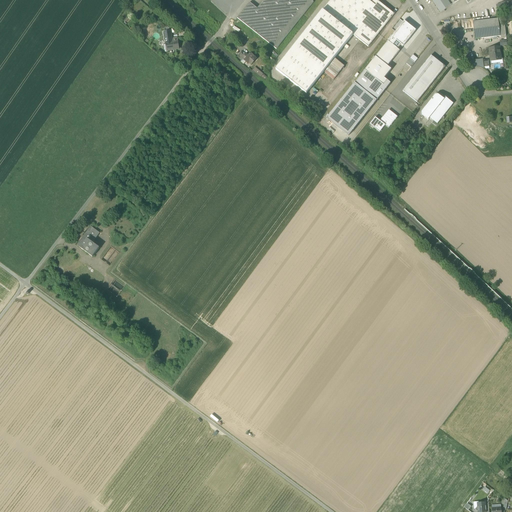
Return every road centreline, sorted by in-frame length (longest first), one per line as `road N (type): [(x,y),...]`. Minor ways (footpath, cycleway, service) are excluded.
road 1 (unclassified): [(330,511),(25,283)]
road 2 (unclassified): [(142,0),(201,51),(25,283)]
